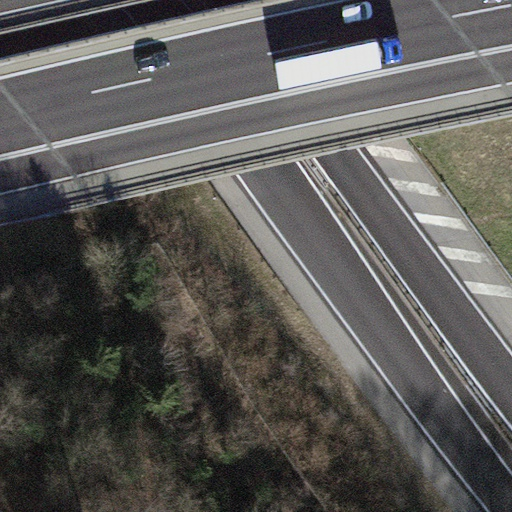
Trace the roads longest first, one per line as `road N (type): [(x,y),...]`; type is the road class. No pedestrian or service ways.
road 1 (motorway): [(133,0),(508,511)]
road 2 (motorway): [(511,379),(221,0)]
road 3 (motorway): [(0,116),(458,15)]
